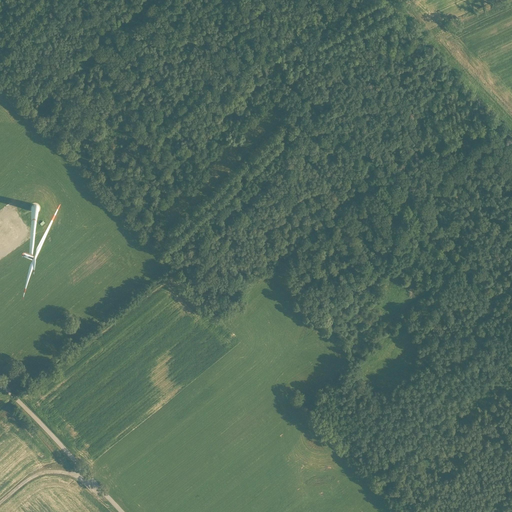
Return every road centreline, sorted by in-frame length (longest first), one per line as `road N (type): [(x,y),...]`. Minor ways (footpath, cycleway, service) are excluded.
road 1 (track): [(215,0),(511,318)]
road 2 (track): [(130,511),(0,369)]
